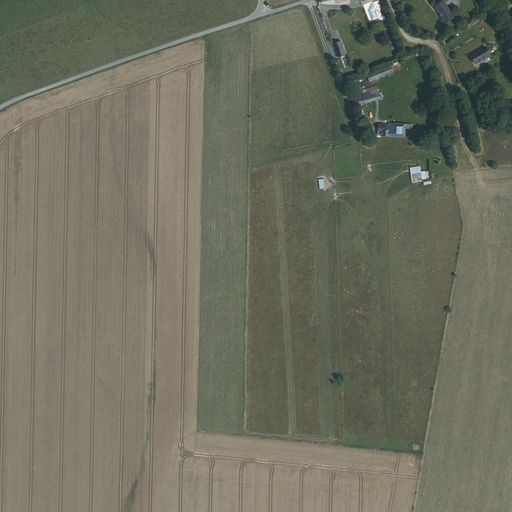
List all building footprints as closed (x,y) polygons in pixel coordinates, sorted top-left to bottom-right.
[(444,20),(453,16),(445,0),(440,0),(435,2),(444,20)] [(339,54),(346,51),(341,37),(334,40),(339,54)] [(459,53),(475,45),(470,37),(455,45),(459,53)] [(484,48),(470,55),(474,64),(488,58),(484,48)] [(391,58),(400,55),(398,50),(389,54),(391,58)] [(369,79),(392,69),(389,63),(381,66),(382,68),(367,75),(369,79)] [(363,92),(373,88),(387,83),(385,78),(361,86),(363,92)] [(377,97),(390,93),(387,83),(373,88),(377,97)] [(364,101),(377,97),(373,88),(363,92),(361,92),(364,101)] [(355,104),(364,101),(361,92),(352,95),(355,104)] [(378,132),(404,133),(404,124),(404,120),(395,120),(395,123),(378,122),(378,132)] [(428,171),(421,171),(420,166),(410,167),(411,181),(429,180),(428,171)]
